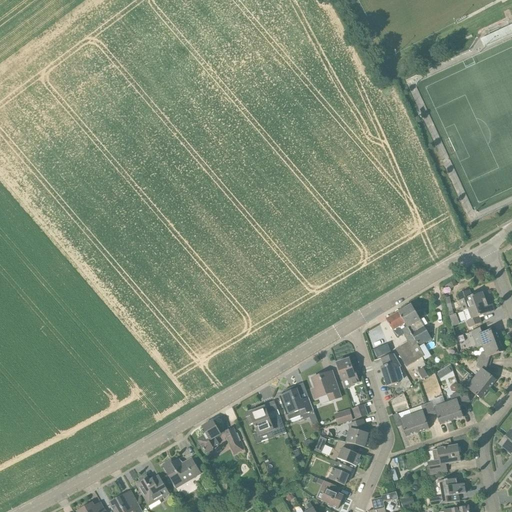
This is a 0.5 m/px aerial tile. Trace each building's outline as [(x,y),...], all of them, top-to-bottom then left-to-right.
[(455,281),(447,285),(450,289),(457,285),(455,281)] [(468,309),(486,303),(482,293),(472,297),(469,290),(457,295),(460,301),(459,302),(462,312),(468,309)] [(449,297),(445,298),(450,315),(453,314),(449,297)] [(486,303),(468,309),(472,319),(467,321),(469,328),(481,323),(479,317),(490,313),(486,303)] [(412,305),(399,313),(418,345),(426,359),(431,357),(424,344),(432,340),(425,327),(424,327),(420,320),(423,318),(424,314),(421,310),(416,313),(412,305)] [(418,345),(399,313),(386,320),(397,338),(404,334),(410,345),(404,349),(402,346),(396,349),(406,367),(419,360),(423,357),(425,360),(426,359),(418,345)] [(483,346),(483,347),(500,340),(496,329),(484,333),(482,327),(470,332),(476,349),(483,346)] [(480,356),(478,361),(490,364),(493,356),(504,352),(500,340),(483,347),(486,356),(484,357),(480,356)] [(388,345),(374,350),(377,358),(391,353),(388,345)] [(399,383),(394,369),(401,367),(394,355),(374,361),(374,362),(382,359),(384,367),(381,368),(387,387),(399,383)] [(353,387),(353,385),(359,383),(354,367),(352,367),(349,360),(337,364),(346,389),(353,387)] [(481,371),(475,379),(489,390),(497,380),(487,373),(490,364),(478,361),(476,367),(481,371)] [(448,367),(443,371),(446,376),(452,372),(448,367)] [(423,368),(417,372),(422,379),(428,376),(423,368)] [(341,398),(334,375),(327,378),(326,374),(312,379),(315,389),(311,391),(314,400),(328,395),(330,402),(341,398)] [(489,390),(475,379),(467,388),(481,400),(489,390)] [(302,416),(314,411),(309,398),(301,401),(297,389),(295,390),(294,387),(284,390),(285,394),(279,396),(287,416),(289,421),(302,416)] [(457,400),(446,404),(452,421),(463,417),(460,406),(470,402),(466,391),(455,395),(457,400)] [(433,403),(427,405),(431,416),(436,414),(440,425),(452,421),(446,404),(434,408),(433,403)] [(423,412),(412,416),(418,433),(429,429),(426,418),(431,416),(427,405),(421,406),(423,412)] [(364,406),(353,410),(356,419),(368,415),(364,406)] [(274,438),(283,435),(276,417),(270,419),(265,408),(257,411),(258,413),(251,415),(251,416),(246,418),(249,425),(254,423),(258,433),(253,435),(257,445),(262,443),(260,438),(266,436),(268,440),(274,438)] [(334,414),(338,426),(353,421),(350,410),(334,414)] [(318,423),(315,414),(309,416),(313,425),(318,423)] [(418,433),(412,416),(401,420),(398,414),(393,416),(397,428),(402,426),(406,437),(418,433)] [(351,429),(347,443),(354,445),(364,448),(368,434),(363,420),(349,425),(351,429)] [(213,448),(219,444),(215,438),(221,434),(213,421),(202,427),(206,435),(199,439),(199,441),(205,453),(208,453),(213,451),(213,448)] [(240,443),(233,429),(226,432),(235,453),(244,449),(241,442),(240,443)] [(511,430),(500,445),(511,455),(511,454),(511,430)] [(342,461),(341,464),(354,470),(356,467),(361,456),(351,452),(354,445),(347,443),(339,441),(335,450),(332,449),(329,456),(329,459),(335,461),(336,460),(337,460),(338,459),(342,461)] [(321,454),(324,448),(317,445),(314,451),(321,454)] [(433,461),(427,462),(429,476),(447,472),(446,464),(460,462),(458,446),(438,449),(438,450),(432,451),(433,461)] [(162,466),(175,487),(189,479),(190,480),(201,474),(192,459),(182,465),(179,460),(184,457),(184,456),(172,463),(171,461),(162,466)] [(355,470),(354,470),(341,464),(338,471),(334,469),(329,479),(345,486),(347,480),(351,479),(355,470)] [(146,497),(149,503),(157,498),(158,501),(170,494),(159,476),(158,477),(160,480),(155,483),(154,482),(152,482),(151,482),(147,475),(139,480),(141,483),(137,485),(144,497),(146,497)] [(442,497),(438,498),(440,505),(459,502),(458,495),(466,494),(464,484),(457,485),(456,479),(440,482),(442,497)] [(323,486),(321,492),(325,494),(322,501),(330,504),(329,506),(338,510),(343,497),(336,493),(339,488),(325,482),(323,486)] [(142,511),(132,493),(132,492),(111,504),(115,511),(142,511)] [(261,501),(256,493),(246,498),(251,506),(261,501)] [(385,511),(384,502),(398,499),(396,493),(381,496),(382,498),(373,500),(375,510),(368,511),(367,511),(385,511)] [(408,502),(407,498),(400,500),(403,509),(410,507),(408,502)] [(310,511),(307,511),(316,511),(314,508),(311,503),(307,505),(310,511)]
